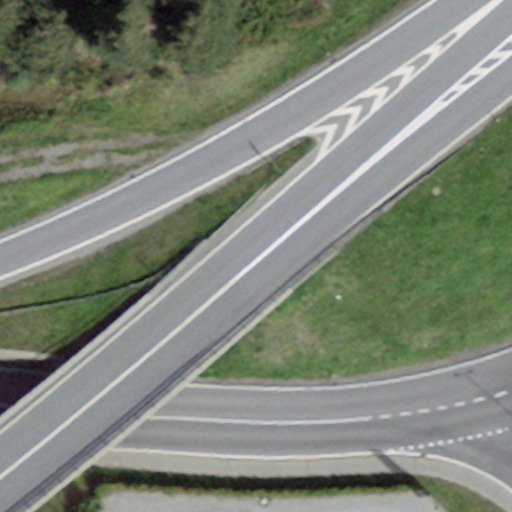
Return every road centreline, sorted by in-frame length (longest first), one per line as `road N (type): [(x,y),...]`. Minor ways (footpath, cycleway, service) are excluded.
road 1 (primary): [(511,48),(0,483)]
road 2 (secondary): [(469,0),(220,157),(0,261)]
road 3 (secondary): [(0,407),(335,420),(511,390)]
